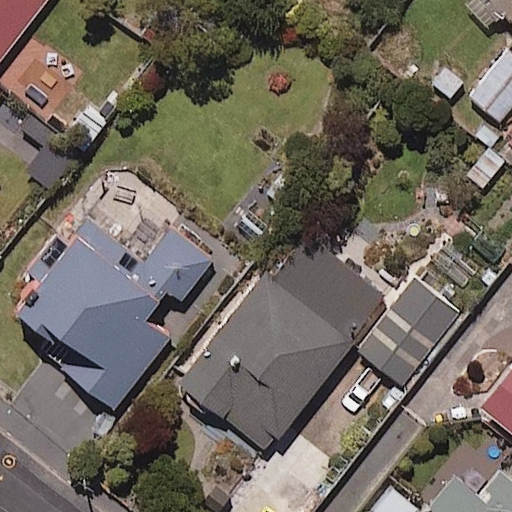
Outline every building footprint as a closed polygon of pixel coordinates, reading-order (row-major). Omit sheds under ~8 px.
[(0,0),(0,67),(51,0),(0,0)] [(511,0),(498,0),(511,15),(511,0)] [(511,108),(511,49),(511,48),(473,93),(503,118),(511,108)] [(156,243),(101,200),(67,245),(56,236),(31,268),(38,274),(16,303),(65,341),(53,357),(118,408),(173,337),(152,320),(173,292),(185,302),(218,260),(171,223),(156,243)] [(401,282),(346,236),(307,284),(361,330),(401,282)] [(361,338),(272,270),(185,382),(274,451),(361,338)] [(466,316),(416,277),(361,348),(412,387),(466,316)] [(511,377),(486,411),(511,431),(511,377)] [(511,511),(511,477),(506,473),(485,498),(458,476),(428,511),(511,511)] [(416,511),(420,507),(394,487),(374,511),(416,511)]
